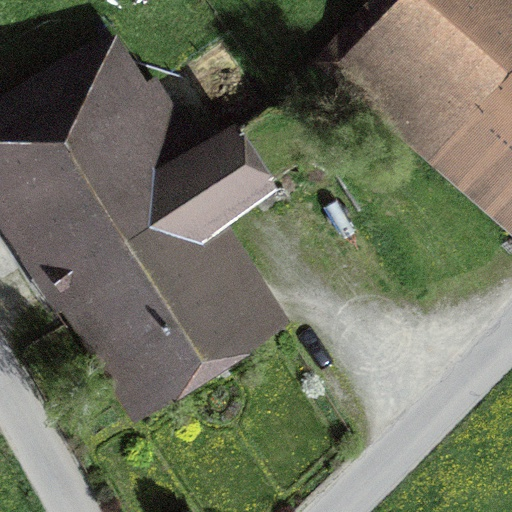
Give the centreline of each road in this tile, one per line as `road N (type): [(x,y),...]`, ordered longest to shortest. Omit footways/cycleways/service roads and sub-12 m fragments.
road 1 (residential): [(511,325),(339,511)]
road 2 (tertiary): [(64,511),(0,386)]
